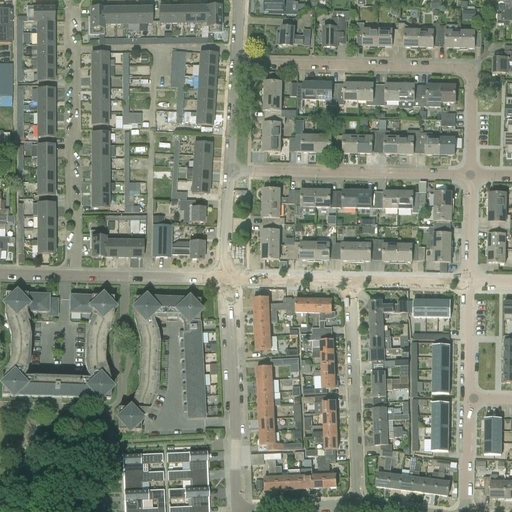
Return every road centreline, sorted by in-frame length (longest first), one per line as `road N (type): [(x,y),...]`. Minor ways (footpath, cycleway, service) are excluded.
road 1 (residential): [(470,175),(472,79),(459,67),(234,62)]
road 2 (residential): [(67,0),(75,49),(76,138),(66,185),(75,275)]
road 3 (residential): [(470,175),(227,168)]
road 4 (residential): [(237,510),(226,280)]
road 5 (residential): [(359,508),(354,280)]
road 6 (residential): [(75,275),(226,280)]
road 7 (residential): [(354,280),(226,280)]
road 8 (residential): [(359,508),(237,510)]
